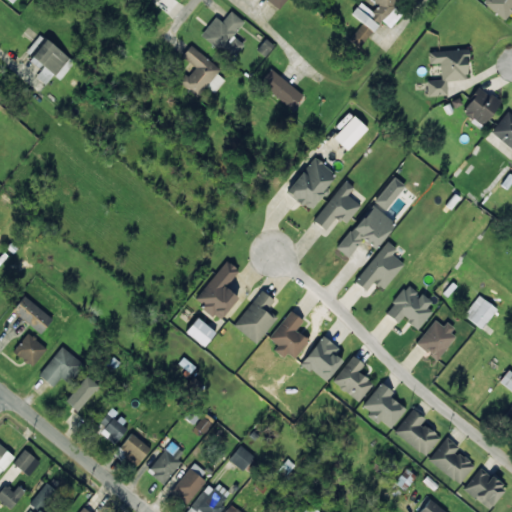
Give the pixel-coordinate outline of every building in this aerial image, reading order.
[(267,0),(280,8),(285,0),(267,0)] [(381,20),(390,27),(405,7),(395,0),(371,0),(377,4),(372,11),(360,2),(351,14),(362,22),(348,40),(359,48),(381,20)] [(505,20),(511,10),(511,0),(481,0),(480,2),(505,20)] [(201,34),(230,59),(243,44),(232,35),(244,22),(231,11),(221,22),(216,17),(201,34)] [(74,62),(40,34),(28,49),(34,54),(28,60),(40,70),(35,76),(45,84),(53,74),(60,79),(74,62)] [(256,51),(265,57),(274,44),(265,38),(256,51)] [(182,56),(194,65),(180,83),(197,97),(220,68),(190,45),(182,56)] [(427,96),(447,95),(446,80),(468,79),(466,49),(428,51),(428,63),(439,63),(440,79),(426,80),(427,96)] [(303,95),(270,68),(259,82),(291,109),(303,95)] [(223,81),(216,74),(207,86),(215,92),(223,81)] [(481,126),(500,103),(481,87),(462,110),(481,126)] [(511,114),(507,110),(490,132),(511,149),(511,114)] [(333,137),(346,150),(367,129),(354,116),(333,137)] [(336,174),(313,157),(286,192),(308,210),(336,174)] [(385,210),(405,185),(393,176),(374,201),(385,210)] [(347,196),(353,187),(342,179),(314,222),(325,230),(334,217),(346,225),(360,204),(347,196)] [(375,249),(395,223),(371,204),(337,249),(348,257),(361,239),(375,249)] [(404,264),(392,254),(396,249),(387,241),(353,281),(365,291),(373,282),(382,290),(404,264)] [(238,270),(227,260),(195,297),(203,304),(202,306),(218,320),(238,298),(224,286),(238,270)] [(397,323),(402,317),(416,328),(434,305),(408,284),(384,312),(397,323)] [(267,310),(274,300),(259,289),(233,327),(257,343),(276,316),(267,310)] [(481,328),(496,309),(479,295),(463,314),(481,328)] [(43,332),(53,316),(22,297),(12,313),(43,332)] [(303,320),(290,310),(268,338),(277,345),(273,350),(283,358),(287,353),(294,358),(309,340),(295,330),(303,320)] [(215,331),(196,317),(185,333),(205,346),(215,331)] [(444,323),(442,326),(434,319),(415,344),(436,360),(457,333),(444,323)] [(46,348),(27,333),(13,351),(32,366),(46,348)] [(337,347),(322,335),(301,362),(325,382),(342,361),(332,353),(337,347)] [(52,387),(62,377),(66,381),(82,363),(62,346),(38,374),(52,387)] [(373,383),(357,371),(363,364),(352,355),(332,381),(358,401),(373,383)] [(511,391),(511,372),(508,369),(499,381),(511,391)] [(77,411),(99,386),(87,375),(65,401),(77,411)] [(389,428),(405,409),(389,396),(392,392),(381,382),(362,405),(389,428)] [(511,424),(511,404),(502,417),(511,424)] [(114,444),(128,426),(115,416),(118,412),(112,407),(95,429),(114,444)] [(424,419),(412,408),(393,431),(424,456),(439,437),(421,423),(424,419)] [(214,420),(205,413),(194,426),(203,434),(214,420)] [(117,449),(136,465),(150,449),(131,432),(117,449)] [(458,484),(474,465),(455,451),(459,447),(446,437),(427,459),(458,484)] [(0,472),(14,456),(0,444),(0,472)] [(244,472),(255,457),(239,445),(228,459),(244,472)] [(39,461),(24,449),(13,463),(28,475),(39,461)] [(147,469),(163,483),(181,463),(165,449),(147,469)] [(186,503),(208,478),(193,464),(170,490),(186,503)] [(463,489),(488,509),(505,487),(479,467),(463,489)] [(405,490),(415,476),(405,469),(395,484),(405,490)] [(186,511),(220,511),(225,506),(221,503),(229,493),(214,480),(186,511)] [(29,504),(37,509),(34,511),(44,511),(58,492),(45,482),(29,504)] [(17,485),(13,491),(4,484),(0,489),(0,500),(12,509),(24,490),(17,485)]
